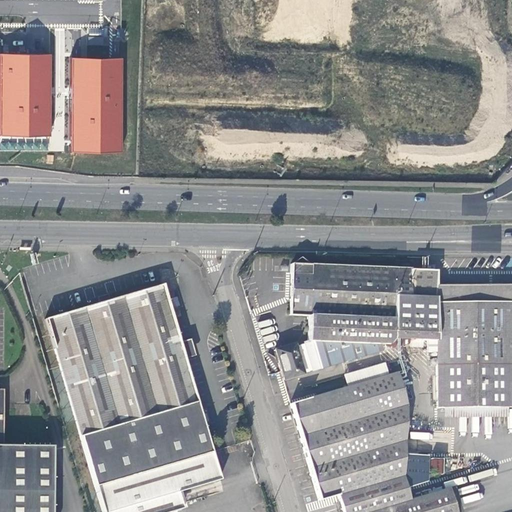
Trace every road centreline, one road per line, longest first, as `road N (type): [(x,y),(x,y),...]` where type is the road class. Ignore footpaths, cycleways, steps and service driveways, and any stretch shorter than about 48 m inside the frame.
road 1 (primary): [(461,211),(0,198)]
road 2 (tertiary): [(289,511),(222,295)]
road 3 (primary): [(0,232),(203,236)]
road 4 (primary): [(251,237),(409,241)]
